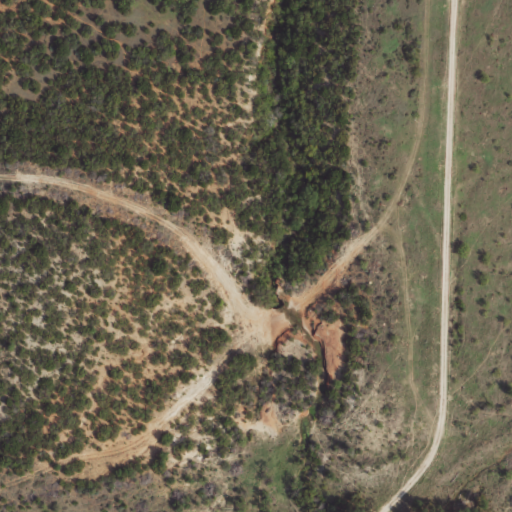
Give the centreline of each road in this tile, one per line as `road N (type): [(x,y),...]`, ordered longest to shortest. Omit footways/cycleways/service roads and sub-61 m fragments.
road 1 (residential): [(0,176),(50,179),(132,204),(191,244),(246,318),(281,323),(381,220),(410,165),(422,114),(426,0)]
road 2 (residential): [(450,0),(442,404),(420,472),(380,511)]
